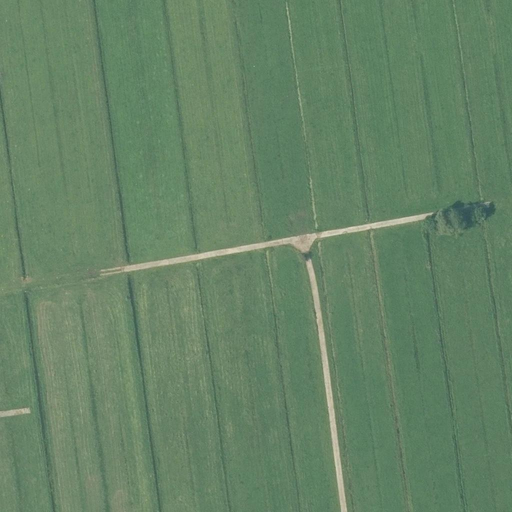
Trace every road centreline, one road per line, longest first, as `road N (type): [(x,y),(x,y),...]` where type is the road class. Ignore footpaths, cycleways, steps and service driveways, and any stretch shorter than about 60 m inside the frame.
road 1 (track): [(104,271),(487,204)]
road 2 (track): [(344,511),(305,238)]
